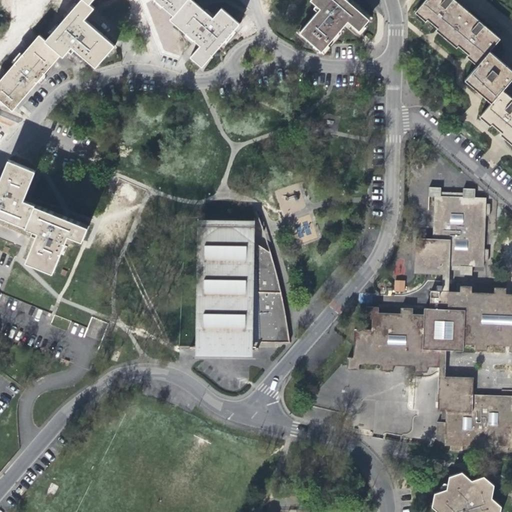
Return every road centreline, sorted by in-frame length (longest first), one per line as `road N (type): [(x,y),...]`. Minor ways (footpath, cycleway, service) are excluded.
road 1 (residential): [(393,121),(385,235),(342,303),(266,390),(256,418)]
road 2 (residential): [(256,418),(220,408),(173,376),(138,371),(70,408),(0,487)]
road 3 (residential): [(0,157),(70,81),(140,66),(189,78),(237,68)]
road 4 (residential): [(256,418),(361,451),(377,473),(386,511)]
road 5 (residential): [(393,121),(422,120),(511,196)]
